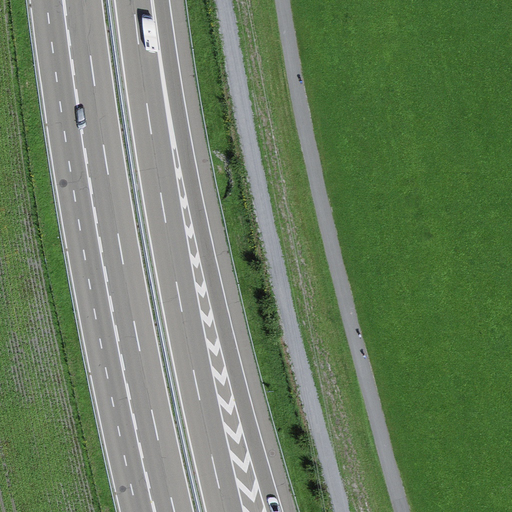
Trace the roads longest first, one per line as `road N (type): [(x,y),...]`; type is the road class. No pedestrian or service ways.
road 1 (track): [(286,0),(304,114),(406,511)]
road 2 (motorway): [(279,511),(207,252),(161,0)]
road 3 (track): [(226,0),(244,126),(343,511)]
road 4 (motorway): [(227,511),(174,272),(134,0)]
road 5 (motorway): [(84,0),(162,463)]
